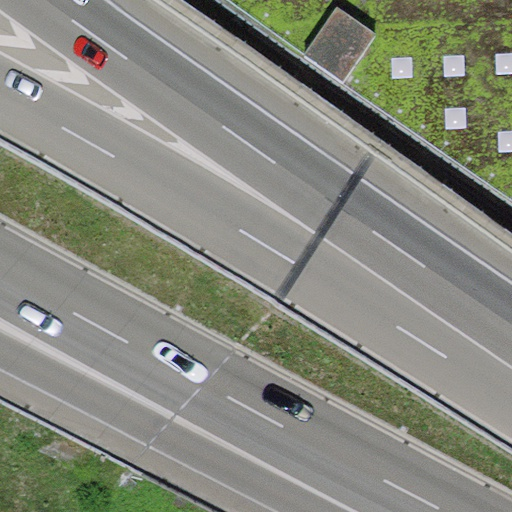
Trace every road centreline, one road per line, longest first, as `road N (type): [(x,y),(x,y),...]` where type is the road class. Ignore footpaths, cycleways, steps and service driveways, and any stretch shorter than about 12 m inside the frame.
road 1 (motorway): [(511,395),(0,92)]
road 2 (motorway): [(511,327),(45,0)]
road 3 (motorway): [(0,269),(204,381),(410,511)]
road 4 (motorway): [(0,345),(163,427),(388,511)]
